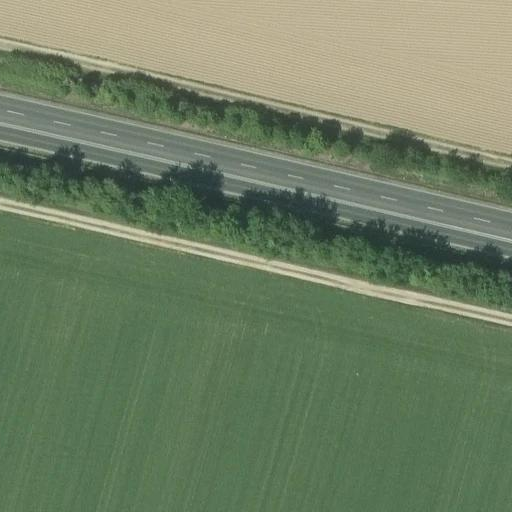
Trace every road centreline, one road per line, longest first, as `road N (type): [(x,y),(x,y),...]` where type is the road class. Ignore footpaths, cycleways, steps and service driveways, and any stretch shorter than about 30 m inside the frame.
road 1 (trunk): [(511,234),(0,116)]
road 2 (track): [(511,324),(0,208)]
road 3 (track): [(0,54),(511,168)]
